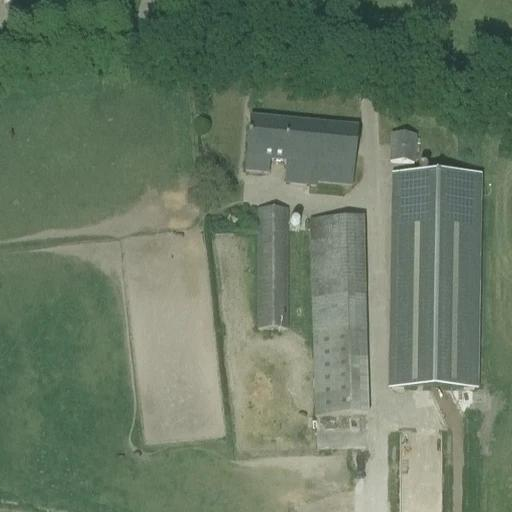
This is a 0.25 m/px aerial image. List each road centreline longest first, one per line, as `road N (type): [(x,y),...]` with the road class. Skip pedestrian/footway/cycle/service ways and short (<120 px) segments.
road 1 (unclassified): [(140,42),(365,61),(511,109)]
road 2 (unclassified): [(0,57),(140,42)]
